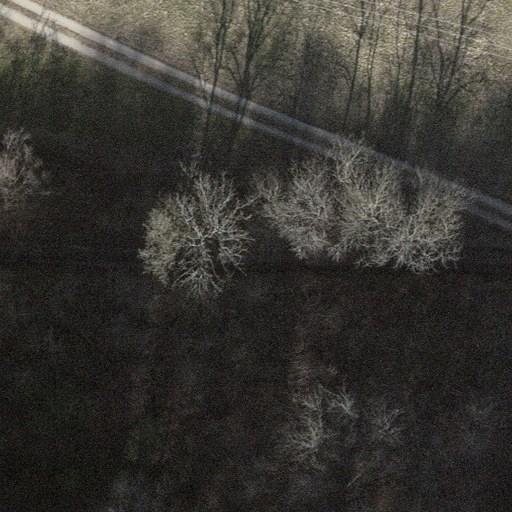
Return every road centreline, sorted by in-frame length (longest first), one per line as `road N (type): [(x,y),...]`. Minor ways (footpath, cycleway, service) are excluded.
road 1 (track): [(511,216),(31,0)]
road 2 (track): [(511,265),(416,255),(224,266),(0,248)]
